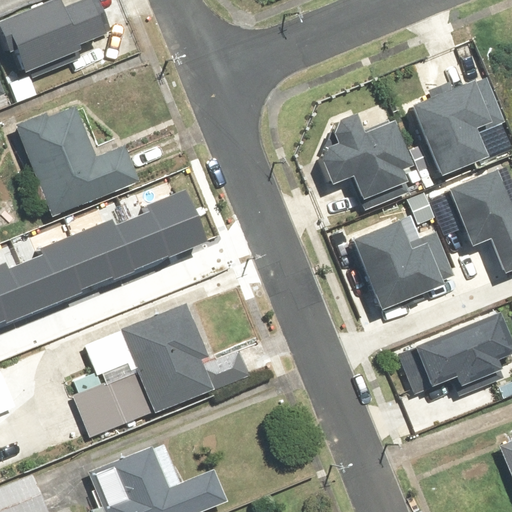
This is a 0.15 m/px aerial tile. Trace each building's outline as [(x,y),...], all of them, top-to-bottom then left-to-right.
[(82,0),(66,7),(62,0),(56,0),(0,23),(11,50),(18,47),(28,72),(84,49),(82,43),(114,30),(101,0),(82,0)] [(475,75),(411,104),(440,170),(487,149),(475,122),(493,114),(475,75)] [(77,100),(17,123),(51,214),(140,180),(125,139),(96,150),(77,100)] [(330,179),(351,171),(361,197),(409,178),(405,169),(417,164),(397,114),(391,116),(385,102),(355,114),(354,111),(332,120),(339,138),(317,147),(330,179)] [(496,166),(448,186),(472,242),(488,235),(503,270),(511,265),(511,197),(510,199),(496,166)] [(0,325),(207,242),(187,192),(147,208),(149,213),(114,227),(112,221),(40,250),(43,256),(10,269),(8,263),(0,266),(0,325)] [(404,215),(343,238),(372,313),(401,301),(400,297),(454,276),(435,228),(412,237),(404,215)] [(208,355),(187,302),(86,342),(99,374),(103,372),(108,385),(139,372),(154,409),(213,386),(201,357),(208,355)] [(511,352),(511,333),(502,308),(416,342),(432,383),(456,373),(460,385),(503,367),(499,358),(511,352)] [(85,390),(73,395),(90,436),(147,413),(133,379),(106,390),(102,380),(95,382),(92,375),(81,380),(85,390)] [(511,438),(500,443),(511,475),(511,438)] [(194,511),(227,498),(214,465),(181,479),(165,439),(90,470),(98,487),(90,490),(97,506),(91,509),(92,511),(194,511)] [(0,487),(0,511),(47,511),(49,511),(33,474),(0,487)]
